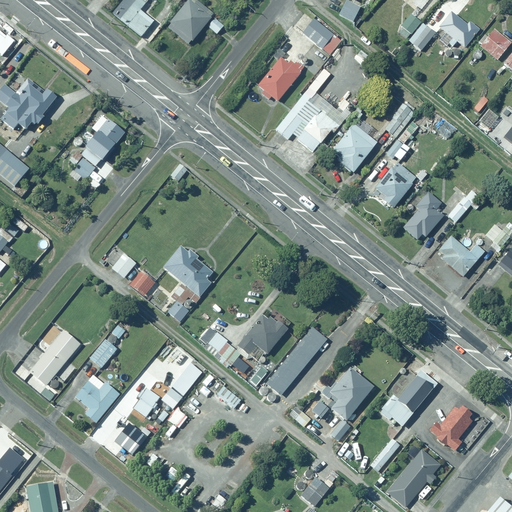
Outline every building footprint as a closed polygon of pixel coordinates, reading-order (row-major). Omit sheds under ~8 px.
[(124,0),(113,14),(141,37),(153,22),(140,11),(148,0),(124,0)] [(196,0),(189,0),(167,26),(189,46),(215,16),(196,0)] [(346,0),(339,15),(355,23),(362,8),(346,0)] [(451,13),(439,28),(465,49),(480,30),(471,22),(468,26),(451,13)] [(411,15),(401,26),(403,27),(398,32),(406,39),(420,23),(411,15)] [(215,18),(208,27),(218,34),(224,25),(215,18)] [(314,18),(302,33),(330,55),(342,40),(314,18)] [(427,27),(413,43),(421,51),(436,35),(427,27)] [(0,59),(7,52),(16,41),(9,34),(6,37),(0,30),(0,59)] [(482,45),(480,47),(498,61),(511,44),(494,31),(488,38),(485,35),(479,43),(482,45)] [(511,52),(503,64),(511,71),(511,69),(511,52)] [(282,58),(279,61),(258,87),(263,91),(261,94),(269,100),(271,98),(277,103),(305,69),(293,59),(290,64),(282,58)] [(8,136),(17,125),(25,131),(31,124),(36,128),(59,99),(46,89),(44,92),(29,80),(17,95),(5,86),(0,92),(0,102),(5,107),(1,112),(1,111),(0,111),(0,119),(3,123),(0,127),(0,139),(5,144),(10,139),(8,136)] [(305,94),(275,130),(288,140),(293,135),(298,139),(297,140),(320,158),(328,148),(322,143),(332,131),(335,133),(339,128),(308,101),(311,98),(305,94)] [(393,119),(384,129),(396,138),(415,115),(402,104),(391,117),(393,119)] [(102,162),(124,133),(107,120),(106,120),(106,119),(105,119),(105,118),(104,118),(103,118),(102,118),(102,119),(101,119),(100,119),(100,120),(99,121),(99,122),(99,123),(99,124),(100,124),(100,125),(101,126),(102,126),(69,169),(84,181),(100,161),(102,162)] [(353,126),(333,151),(340,157),(336,161),(353,174),(376,144),(353,126)] [(406,130),(398,139),(403,144),(411,135),(406,130)] [(396,140),(385,154),(395,162),(406,149),(396,140)] [(28,170),(0,145),(0,174),(14,186),(28,170)] [(396,163),(373,191),(393,207),(416,179),(396,163)] [(465,196),(447,216),(455,224),(479,197),(473,192),(476,188),(463,176),(454,186),(465,196)] [(418,210),(403,228),(418,241),(421,237),(424,239),(445,216),(437,209),(442,203),(428,192),(415,207),(418,210)] [(15,218),(11,223),(25,233),(29,228),(15,218)] [(494,225),(484,236),(493,243),(490,246),(498,251),(509,237),(511,239),(511,225),(509,223),(502,231),(494,225)] [(0,250),(7,242),(8,244),(13,238),(1,228),(0,228),(0,250)] [(445,256),(442,259),(463,278),(485,253),(477,246),(470,253),(451,236),(438,250),(445,256)] [(511,246),(498,266),(511,276),(511,246)] [(182,283),(201,297),(211,284),(207,280),(213,273),(180,247),(163,268),(182,283)] [(123,254),(112,269),(124,279),(136,265),(123,254)] [(144,298),(157,282),(142,270),(129,287),(144,298)] [(201,297),(182,283),(170,297),(176,302),(167,313),(180,324),(201,297)] [(262,315),(237,346),(249,355),(256,346),(267,356),(288,330),(278,322),(277,324),(269,318),(268,319),(262,315)] [(271,386),(317,329),(302,317),(256,374),(271,386)] [(49,325),(33,344),(41,351),(58,331),(49,325)] [(65,329),(61,333),(29,374),(46,388),(82,344),(65,329)] [(216,334),(208,344),(218,352),(217,354),(221,357),(218,361),(229,370),(241,354),(225,343),(227,341),(216,334)] [(152,339),(147,344),(154,351),(159,345),(152,339)] [(105,340),(90,358),(101,368),(117,350),(105,340)] [(429,371),(411,357),(377,401),(395,415),(429,371)] [(342,420),(329,434),(338,441),(351,427),(345,422),(374,388),(350,368),(338,384),(336,382),(331,389),(327,386),(321,394),(329,401),(331,399),(336,404),(331,410),(342,420)] [(94,376),(75,398),(89,410),(85,415),(96,424),(120,395),(105,383),(104,384),(94,376)] [(205,380),(201,386),(210,392),(214,386),(205,380)] [(222,387),(216,395),(235,410),(241,402),(222,387)] [(140,399),(132,409),(146,419),(161,398),(147,388),(143,393),(141,392),(137,397),(140,399)] [(55,396),(46,389),(40,395),(50,403),(55,396)] [(171,389),(161,401),(173,410),(183,398),(171,389)] [(244,401),(239,409),(245,412),(250,404),(244,401)] [(319,402),(311,411),(319,417),(326,407),(319,402)] [(472,413),(463,406),(459,410),(455,406),(440,424),(437,421),(429,431),(437,437),(437,438),(447,445),(455,451),(463,442),(459,439),(473,420),(469,417),(472,413)] [(296,407),(289,414),(304,428),(311,420),(296,407)] [(412,435),(404,429),(402,427),(370,465),(380,474),(407,440),(412,435)] [(201,453),(210,460),(228,438),(219,431),(201,453)] [(338,442),(331,449),(337,454),(344,446),(338,442)] [(441,465),(422,449),(421,450),(414,445),(407,453),(414,458),(386,492),(406,508),(427,482),(430,484),(437,477),(433,474),(441,465)] [(292,464),(286,472),(292,477),(298,469),(292,464)] [(306,490),(301,495),(314,506),(329,488),(312,474),(302,486),(306,490)] [(57,511),(53,484),(26,488),(29,511),(57,511)] [(511,511),(511,505),(500,496),(487,511),(511,511)]
